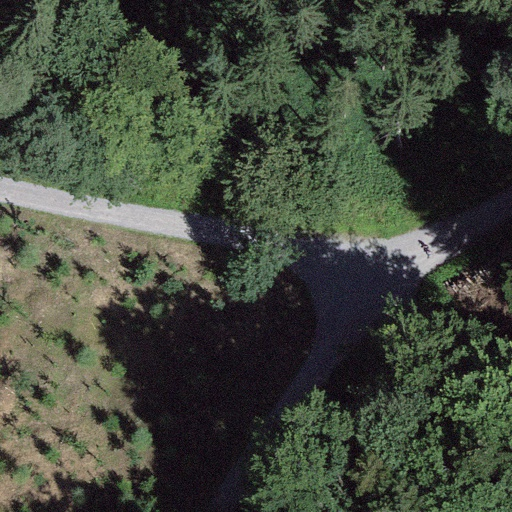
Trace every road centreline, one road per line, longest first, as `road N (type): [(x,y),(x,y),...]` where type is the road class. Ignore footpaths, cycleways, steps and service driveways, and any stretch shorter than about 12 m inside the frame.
road 1 (track): [(220,511),(368,277),(511,217)]
road 2 (track): [(368,277),(194,224),(0,187)]
road 3 (track): [(368,277),(511,369)]
